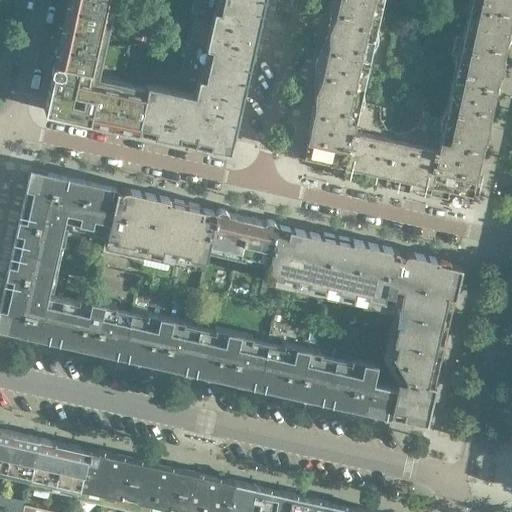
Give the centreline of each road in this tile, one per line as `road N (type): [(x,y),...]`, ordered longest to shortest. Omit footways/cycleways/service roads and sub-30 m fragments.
road 1 (residential): [(456,511),(461,476),(0,379)]
road 2 (residential): [(511,244),(261,187)]
road 3 (residential): [(261,187),(14,128)]
road 4 (unclassified): [(261,187),(300,0)]
road 5 (residential): [(14,128),(43,0)]
